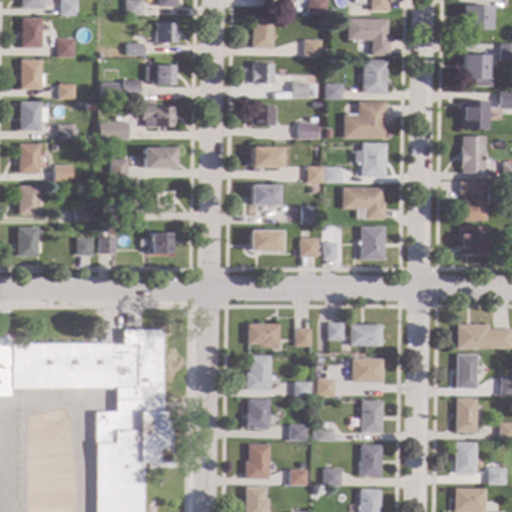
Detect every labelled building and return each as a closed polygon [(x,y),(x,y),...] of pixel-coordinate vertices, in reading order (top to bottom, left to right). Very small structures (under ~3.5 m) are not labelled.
[(47,0),(47,7),(41,7),(41,9),(18,9),(18,0),(47,0)] [(73,0),(73,17),(56,16),(56,0),(73,0)] [(174,0),(174,9),(154,8),(154,0),(174,0)] [(318,0),(318,15),(302,14),(302,0),(318,0)] [(384,0),(384,12),(366,12),(366,0),(361,0),(361,5),(350,5),(350,0),(384,0)] [(138,17),(121,17),(121,1),(138,1),(138,17)] [(487,31),(458,31),(458,6),(487,6),(487,31)] [(38,33),(41,33),(41,38),(38,38),(38,48),(17,48),(17,19),(38,19),(38,33)] [(268,33),(270,33),(270,41),(268,41),(268,49),(248,49),(248,19),(269,19),(268,33)] [(384,38),(386,38),(385,56),(367,56),(367,41),(343,41),(343,20),(384,20),(384,38)] [(174,44),(151,44),(152,23),(174,23),(174,44)] [(71,59),(52,59),(52,39),(71,40),(71,59)] [(318,59),(299,59),(299,40),(318,40),(318,59)] [(140,57),(123,57),(123,44),(141,45),(140,57)] [(511,62),(496,62),(496,44),(511,44),(511,62)] [(484,81),(457,81),(456,55),(484,55),(484,81)] [(382,95),(357,95),(358,59),(383,59),(382,95)] [(37,75),(40,76),(40,86),(38,86),(38,91),(16,91),(17,61),(37,61),(37,75)] [(269,86),(246,85),(247,65),(270,65),(269,86)] [(172,86),(147,86),(148,82),(142,81),(143,66),(172,66),(172,86)] [(137,99),(118,99),(118,81),(137,82),(137,99)] [(304,99),(288,98),(288,83),(304,83),(304,99)] [(116,100),(96,99),(96,84),(117,84),(116,100)] [(338,101),(320,101),(321,84),(339,84),(338,101)] [(71,101),(54,100),(54,85),(71,85),(71,101)] [(511,109),(494,109),(494,93),(511,93),(511,109)] [(483,131),(456,131),(456,101),(483,101),(483,131)] [(381,141),(339,140),(340,115),(353,115),(354,102),(381,102),(381,141)] [(37,108),(44,109),(44,123),(39,123),(39,128),(37,128),(37,132),(16,132),(16,103),(37,103),(37,108)] [(270,127),(247,127),(247,106),(271,106),(270,127)] [(172,108),(171,129),(161,129),(161,131),(154,131),(154,129),(139,128),(139,120),(136,120),(136,107),(172,108)] [(124,141),(98,141),(98,124),(124,124),(124,141)] [(313,141),(294,141),(294,124),(298,124),(313,124),(313,141)] [(71,143),(53,143),(53,125),(71,125),(71,143)] [(329,131),(328,139),(321,139),(321,131),(329,131)] [(481,174),(458,175),(458,170),(456,170),(456,147),(457,147),(457,137),(481,137),(481,174)] [(381,178),(357,178),(357,165),(350,165),(351,152),(357,152),(357,144),(381,144),(381,178)] [(36,175),(14,174),(14,145),(37,145),(36,175)] [(171,170),(139,170),(139,148),(171,148),(171,170)] [(278,169),(259,168),(259,173),(248,173),(248,168),(247,168),(247,148),(278,148),(278,169)] [(124,184),(105,183),(105,160),(124,160),(124,184)] [(511,179),(498,179),(498,163),(511,163),(511,179)] [(318,185),(302,185),(302,167),(318,167),(318,185)] [(338,185),(320,185),(320,168),(338,168),(338,185)] [(62,184),(45,183),(45,171),(62,172),(62,184)] [(482,222),(454,222),(454,203),(459,203),(459,196),(455,196),(455,184),(482,183),(482,222)] [(274,207),(245,206),(246,185),(274,186),(274,207)] [(35,201),(38,202),(38,212),(35,212),(35,216),(14,216),(14,187),(35,187),(35,201)] [(378,203),(381,203),(381,220),(351,220),(352,210),(337,210),(337,188),(378,189),(378,203)] [(170,212),(146,212),(146,207),(148,207),(148,192),(170,193),(170,212)] [(136,226),(119,226),(120,207),(137,208),(136,226)] [(312,227),(295,226),(296,207),(313,207),(312,227)] [(89,225),(70,225),(71,211),(89,211),(89,225)] [(34,243),(36,243),(36,254),(34,254),(34,259),(13,258),(13,228),(35,229),(34,243)] [(380,261),(356,261),(356,228),(380,228),(380,261)] [(481,256),(454,256),(454,228),(481,228),(481,256)] [(277,254),(244,253),(244,231),(278,231),(277,254)] [(170,256),(145,255),(146,233),(170,234),(170,256)] [(111,255),(95,255),(95,238),(112,239),(111,255)] [(89,257),(73,257),(73,239),(89,239),(89,257)] [(313,259),(296,258),(296,240),(313,240),(313,259)] [(332,261),(320,261),(320,244),(333,244),(332,261)] [(339,341),(324,341),(324,324),(339,325),(339,341)] [(274,348),(255,348),(255,346),(243,345),(244,326),(275,326),(274,348)] [(377,347),(345,346),(346,326),(377,327),(377,347)] [(484,330),(506,330),(506,349),(453,349),(453,327),(484,327),(484,330)] [(159,412),(165,412),(165,464),(139,464),(139,466),(139,511),(92,511),(92,412),(113,412),(113,389),(8,390),(8,398),(0,398),(0,337),(2,337),(7,337),(7,345),(108,344),(108,346),(119,346),(119,331),(159,331),(159,406),(159,412)] [(307,347),(291,347),(292,331),(293,331),(307,331),(307,347)] [(472,390),(452,390),(452,356),(471,356),(472,390)] [(265,392),(242,391),(242,374),(245,374),(245,357),(265,357),(265,392)] [(377,384),(347,383),(348,360),(377,361),(377,384)] [(511,397),(496,397),(496,378),(511,378),(511,397)] [(329,381),(329,397),(313,397),(313,381),(329,381)] [(306,399),(290,399),(290,383),(307,383),(306,399)] [(471,432),(452,432),(451,400),(470,399),(471,432)] [(264,430),(242,429),(242,415),(243,415),(243,401),(264,401),(264,430)] [(376,434),(356,433),(357,402),(377,403),(376,434)] [(511,442),(495,442),(495,424),(511,423),(511,442)] [(302,442),(285,441),(285,426),(302,426),(302,442)] [(328,442),(312,442),(313,430),(328,430),(328,442)] [(470,475),(451,475),(451,444),(470,444),(470,475)] [(263,480),(240,480),(241,463),(243,463),(244,446),(264,446),(263,480)] [(376,478),(355,477),(356,446),(377,446),(376,478)] [(500,486),(483,486),(483,470),(500,469),(500,486)] [(337,487),(319,486),(319,470),(337,470),(337,487)] [(301,487),(284,486),(284,471),(301,471),(301,487)] [(260,500),(263,500),(262,511),(240,511),(241,488),(260,489),(260,500)] [(479,511),(450,511),(450,490),(479,490),(479,511)] [(375,511),(355,511),(355,491),(376,491),(375,511)]
